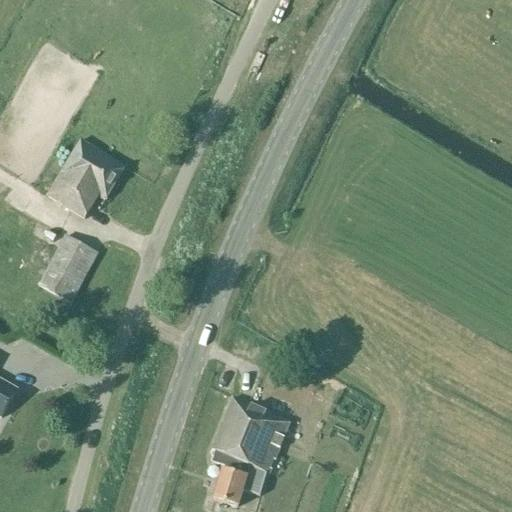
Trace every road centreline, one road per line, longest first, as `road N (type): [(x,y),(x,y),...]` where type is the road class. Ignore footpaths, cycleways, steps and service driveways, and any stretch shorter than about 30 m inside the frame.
road 1 (secondary): [(142,511),(228,262),(354,0)]
road 2 (unclassified): [(71,511),(162,225),(269,0)]
